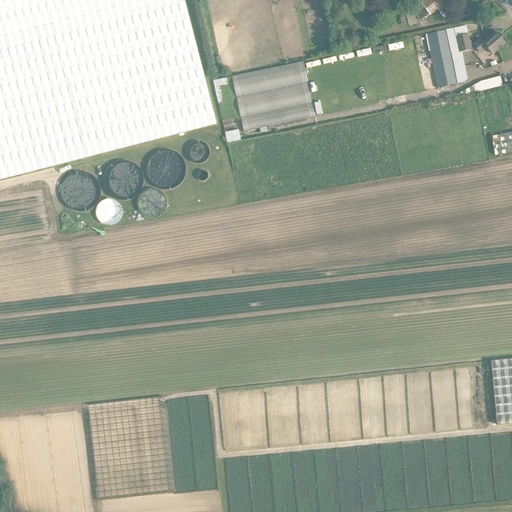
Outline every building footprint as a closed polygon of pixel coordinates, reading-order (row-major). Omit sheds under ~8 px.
[(0,0),(0,178),(216,123),(184,0),(0,0)] [(424,0),(421,3),(429,13),(430,14),(437,8),(439,10),(442,8),(441,6),(447,0),(424,0)] [(429,13),(421,3),(413,9),(421,19),(429,13)] [(413,9),(405,12),(409,25),(417,23),(413,9)] [(467,25),(425,34),(437,87),(465,81),(459,51),(456,36),(467,34),(468,33),(467,25)] [(474,43),(473,44),(469,44),(467,34),(456,36),(459,51),(471,49),(471,48),(476,47),(481,53),(488,48),(492,54),(504,44),(495,33),(483,43),(480,39),(474,43)] [(242,132),(313,116),(300,61),(230,77),(242,132)] [(503,85),(501,76),(471,82),(473,91),(503,85)] [(228,84),(227,77),(214,79),(217,95),(222,94),(221,85),(228,84)] [(239,128),(225,131),(227,141),(241,137),(239,128)] [(511,131),(492,134),(495,154),(511,150),(511,131)] [(511,358),(490,361),(496,424),(511,422),(511,358)] [(159,397),(90,405),(101,500),(170,492),(159,397)]
